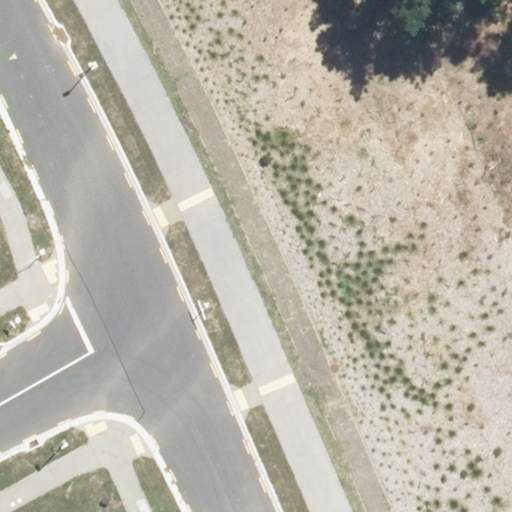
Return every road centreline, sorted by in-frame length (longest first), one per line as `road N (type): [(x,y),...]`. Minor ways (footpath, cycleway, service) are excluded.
road 1 (residential): [(0,17),(153,315)]
road 2 (residential): [(153,315),(241,511)]
road 3 (residential): [(153,315),(0,402)]
